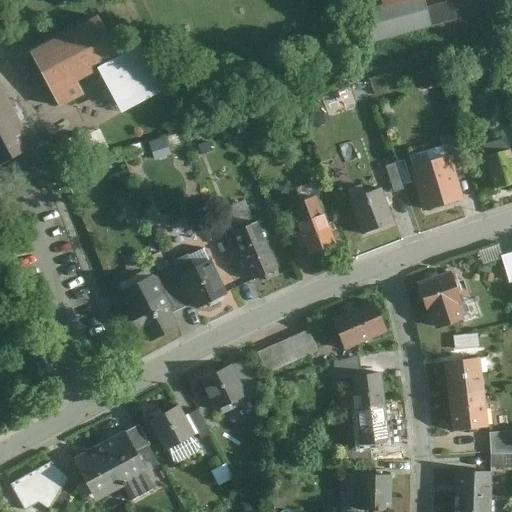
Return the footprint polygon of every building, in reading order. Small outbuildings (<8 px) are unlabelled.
[(381,0),(386,16),(444,0),(381,0)] [(95,20),(28,57),(60,115),(85,101),(78,88),(98,76),(120,116),(122,120),(166,96),(141,53),(119,65),(95,20)] [(21,127),(0,86),(0,165),(32,149),(21,127)] [(440,138),(446,155),(450,154),(456,172),(469,168),(458,133),(440,138)] [(511,182),(511,153),(507,138),(482,145),(495,188),(511,182)] [(446,155),(410,167),(424,211),(464,198),(456,172),(450,154),(446,155)] [(398,162),(385,166),(393,192),(406,188),(398,162)] [(382,188),(349,201),(363,236),(395,224),(382,188)] [(317,196),(289,206),(300,233),(295,235),(300,248),(305,246),(309,255),(337,244),(317,196)] [(256,223),(231,233),(253,281),(279,270),(256,223)] [(511,253),(501,257),(510,284),(511,282),(511,253)] [(194,308),(226,293),(211,261),(195,269),(187,254),(171,262),(172,265),(192,303),(194,308)] [(172,265),(152,275),(171,314),(192,303),(172,265)] [(452,272),(417,284),(428,315),(431,314),(436,330),(465,320),(460,304),(463,303),(452,272)] [(171,314),(152,275),(121,291),(148,343),(178,327),(171,314)] [(373,301),(330,318),(345,352),(388,333),(373,301)] [(312,329),(257,353),(267,376),(322,351),(312,329)] [(455,336),(456,347),(480,345),(479,334),(455,336)] [(336,379),(351,378),(351,376),(362,375),(360,356),(334,364),(336,379)] [(444,362),(448,398),(485,394),(481,358),(444,362)] [(231,366),(200,381),(216,413),(247,397),(238,378),(231,366)] [(249,372),(238,378),(247,397),(249,399),(261,393),(249,372)] [(351,378),(355,411),(387,407),(383,373),(362,375),(351,376),(351,378)] [(485,394),(448,398),(452,431),(489,427),(485,394)] [(185,417),(178,406),(148,423),(164,452),(195,435),(185,417)] [(387,407),(355,411),(359,446),(369,445),(391,443),(387,407)] [(197,410),(185,417),(195,435),(208,428),(197,410)] [(139,425),(124,433),(135,455),(150,447),(139,425)] [(124,433),(70,460),(93,504),(123,489),(130,503),(155,489),(135,455),(124,433)] [(511,434),(490,435),(491,453),(511,452),(511,434)] [(370,463),(369,445),(359,446),(345,447),(346,463),(370,463)] [(511,454),(491,455),(491,468),(511,467),(511,454)] [(26,511),(27,511),(71,488),(53,457),(9,481),(26,511)] [(491,511),(492,473),(456,472),(455,511),(491,511)] [(382,511),(391,511),(391,476),(348,476),(348,495),(340,494),(339,511),(382,511)]
